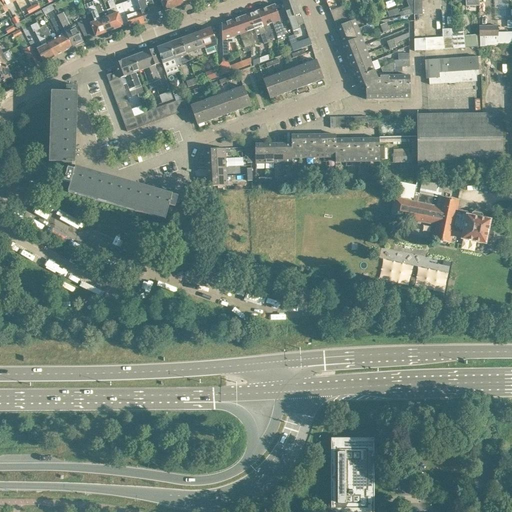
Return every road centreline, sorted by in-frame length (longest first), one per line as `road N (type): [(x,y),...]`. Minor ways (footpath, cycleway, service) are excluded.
road 1 (unclassified): [(0,485),(230,498),(286,455),(305,389)]
road 2 (secondary): [(291,360),(0,373)]
road 3 (unclassified): [(250,460),(206,480),(0,466)]
road 4 (secondary): [(0,398),(229,394)]
road 5 (secondary): [(511,350),(291,360)]
road 6 (secondary): [(305,389),(511,382)]
road 7 (unclassified): [(89,79),(81,113),(100,168),(123,174),(191,142)]
road 8 (residential): [(157,267),(146,287),(127,295),(0,226)]
road 9 (residential): [(81,60),(246,0)]
road 10 (unclassified): [(157,267),(0,189)]
road 11 (unclassified): [(191,142),(181,118),(123,139),(100,75),(89,79)]
road 12 (unclassified): [(346,90),(191,142)]
road 13 (unclassified): [(292,309),(157,267)]
